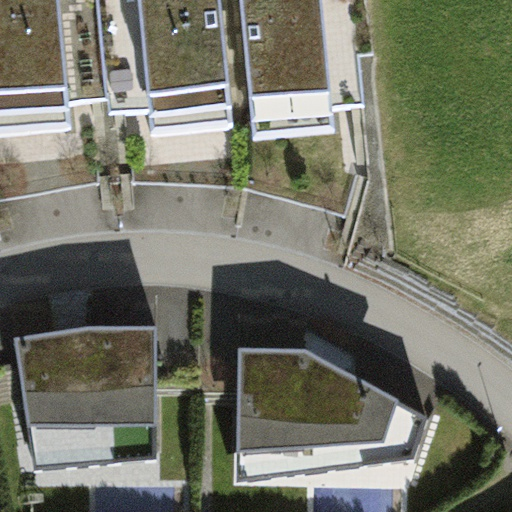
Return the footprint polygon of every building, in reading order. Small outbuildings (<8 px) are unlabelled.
[(0,0),(0,134),(74,128),(62,0),(0,0)] [(231,134),(216,0),(127,0),(144,143),(231,134)] [(333,0),(243,0),(257,146),(347,138),(333,0)] [(82,337),(19,353),(37,478),(157,474),(157,336),(82,337)] [(312,361),(241,357),(240,487),(417,469),(435,432),(312,361)]
